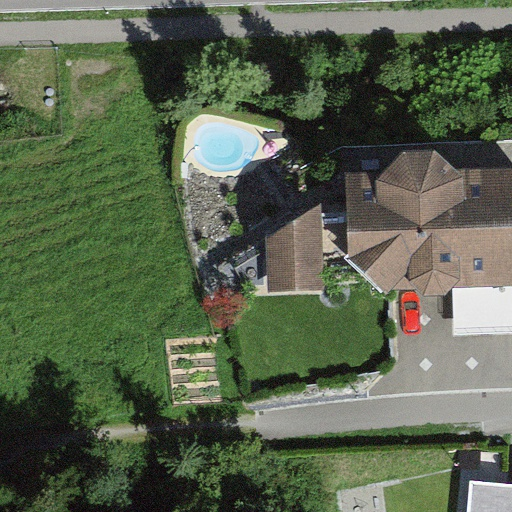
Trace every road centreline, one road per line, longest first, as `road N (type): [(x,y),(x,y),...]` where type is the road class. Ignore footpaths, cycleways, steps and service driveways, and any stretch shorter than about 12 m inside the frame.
road 1 (track): [(0,458),(62,438),(258,421)]
road 2 (residential): [(258,421),(511,410)]
